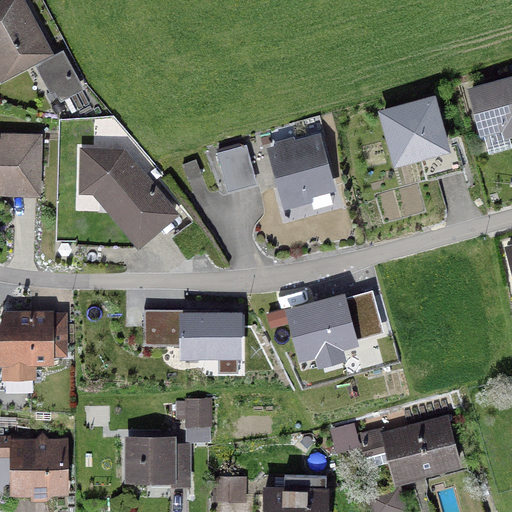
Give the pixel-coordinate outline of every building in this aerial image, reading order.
[(47,53),(18,0),(6,0),(0,3),(0,76),(1,78),(47,53)] [(60,96),(76,88),(59,56),(39,67),(51,89),(55,87),(60,96)] [(511,137),(511,82),(468,95),(483,146),(511,137)] [(433,96),(382,109),(396,161),(420,155),(426,178),(453,171),(433,96)] [(0,192),(35,193),(37,138),(0,136),(0,192)] [(324,138),(274,151),(288,201),(338,188),(324,138)] [(248,148),(221,155),(231,192),(258,184),(248,148)] [(121,199),(108,210),(137,244),(173,213),(121,152),(81,151),(80,191),(104,192),(104,184),(109,184),(121,199)] [(202,178),(195,162),(183,167),(190,183),(202,178)] [(189,259),(212,243),(195,219),(172,236),(189,259)] [(344,293),(288,307),(300,352),(316,348),(319,359),(344,353),(341,341),(382,331),(373,293),(346,299),(344,293)] [(246,358),(246,309),(143,309),(143,346),(181,346),(181,359),(246,358)] [(47,353),(62,353),(62,324),(47,324),(47,315),(5,316),(0,330),(0,360),(4,361),(4,377),(30,377),(30,361),(47,360),(47,353)] [(207,424),(208,402),(176,403),(175,418),(186,418),(186,424),(207,424)] [(445,419),(382,436),(394,481),(418,475),(418,473),(457,463),(445,419)] [(349,427),(332,431),(337,449),(354,444),(349,427)] [(34,442),(15,442),(15,484),(30,484),(30,499),(45,499),(51,492),(63,492),(63,442),(47,442),(41,436),(34,442)] [(169,478),(169,485),(187,485),(187,452),(170,452),(170,440),(127,439),(127,478),(169,478)] [(237,479),(218,479),(218,496),(227,496),(227,489),(237,489),(237,479)] [(323,511),(324,491),(264,489),(263,511),(323,511)] [(397,489),(371,496),(375,511),(402,511),(403,511),(397,489)] [(254,511),(254,498),(209,496),(209,511),(254,511)]
